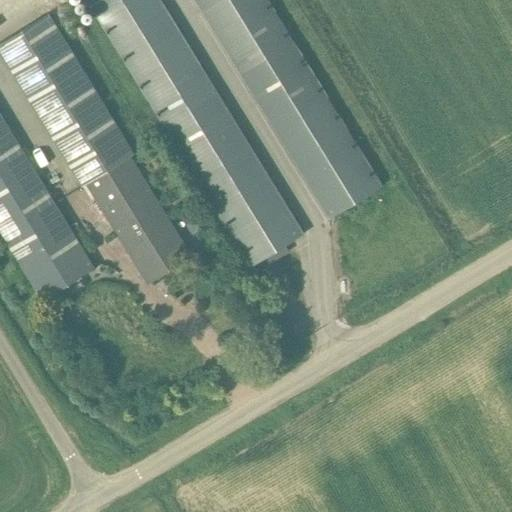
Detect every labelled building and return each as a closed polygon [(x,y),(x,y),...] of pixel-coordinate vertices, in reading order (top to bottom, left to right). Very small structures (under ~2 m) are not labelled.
[(87,6),(87,5),(87,4),(87,3),(86,3),(86,2),(85,1),(84,0),(83,0),(79,0),(80,0),(79,0),(78,1),(77,2),(76,3),(76,4),(76,5),(76,6),(76,7),(77,8),(77,9),(78,10),(79,10),(80,11),(81,11),(82,11),(83,11),(84,10),(85,10),(86,9),(86,8),(87,7),(87,6)] [(303,234),(160,0),(87,0),(251,266),(303,234)] [(195,0),(329,218),(382,186),(267,0),(195,0)] [(93,16),(94,15),(93,14),(93,13),(93,12),(92,12),(92,11),(91,10),(90,10),(89,10),(88,10),(87,10),(86,10),(85,10),(84,11),(84,12),(83,12),(83,13),(83,14),(82,15),(83,16),(83,17),(83,18),(84,19),(85,20),(86,20),(87,21),(88,21),(89,21),(90,20),(91,20),(92,19),(93,18),(93,17),(93,16)] [(136,152),(50,14),(0,44),(0,52),(82,185),(87,182),(149,282),(190,256),(128,156),(136,152)] [(94,268),(0,114),(0,231),(42,300),(94,268)]
